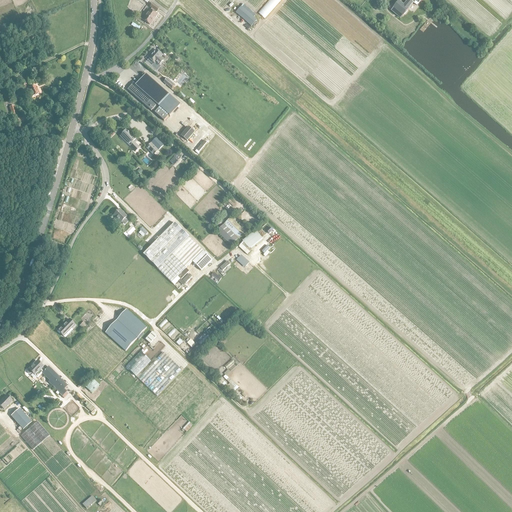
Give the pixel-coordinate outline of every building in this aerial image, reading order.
[(399,1),(393,8),(403,16),(413,3),(414,3),(416,0),(408,0),(404,5),(399,1)] [(150,10),(148,14),(147,13),(143,20),(149,25),(154,19),(157,15),(155,14),(156,12),(157,12),(159,9),(153,4),(150,7),(152,9),(151,11),(150,10)] [(236,13),(251,26),(257,20),(241,7),(236,13)] [(149,59),(146,62),(151,66),(151,67),(156,71),(160,66),(159,65),(160,64),(161,64),(163,62),(163,61),(163,60),(165,58),(162,55),(156,50),(149,59)] [(180,104),(146,74),(135,86),(133,84),(127,90),(151,111),(153,110),(156,112),(155,113),(164,121),(169,116),(170,117),(181,104),(180,104)] [(36,87),(36,86),(32,88),(31,87),(31,88),(18,94),(20,98),(30,94),(32,97),(39,93),(37,90),(38,89),(36,87)] [(32,116),(17,117),(14,106),(9,107),(14,121),(15,120),(18,120),(18,121),(33,120),(32,116)] [(187,141),(195,132),(189,127),(181,136),(187,141)] [(132,133),(130,135),(129,133),(128,132),(126,130),(122,135),(127,140),(126,142),(135,152),(140,148),(133,141),(137,138),(132,133)] [(151,143),(146,148),(153,155),(158,150),(162,147),(162,146),(163,146),(160,143),(159,144),(155,139),(151,143)] [(179,151),(174,157),(178,161),(183,155),(179,151)] [(174,157),(169,162),(173,166),(178,161),(174,157)] [(114,215),(121,223),(127,217),(119,210),(114,215)] [(231,246),(245,232),(231,217),(217,231),(231,246)] [(175,223),(143,255),(158,269),(174,285),(180,279),(178,277),(193,262),(203,251),(189,238),(175,223)] [(132,227),(126,233),(129,236),(135,230),(132,227)] [(239,247),(244,252),(245,251),(249,255),(253,250),(250,248),(262,238),(256,231),(244,242),(239,247)] [(267,245),(262,251),(265,254),(270,248),(267,245)] [(205,253),(194,264),(201,272),(212,261),(205,253)] [(248,262),(241,255),(238,258),(246,265),(248,262)] [(227,261),(220,268),(222,271),(230,264),(227,261)] [(213,273),(211,276),(219,281),(221,278),(213,273)] [(126,351),(147,328),(127,310),(106,333),(126,351)] [(69,319),(66,322),(66,323),(61,327),(57,331),(63,336),(71,328),(72,329),(75,326),(69,319)] [(152,331),(145,338),(150,342),(156,335),(152,331)] [(133,360),(144,369),(158,354),(148,344),(133,360)] [(138,379),(157,396),(182,370),(163,353),(138,379)] [(28,371),(28,372),(28,373),(29,373),(29,374),(30,374),(31,374),(32,373),(33,374),(36,376),(37,377),(42,372),(43,373),(45,370),(44,370),(42,367),(43,367),(37,361),(29,369),(29,370),(28,370),(28,371)] [(43,373),(42,373),(50,380),(48,382),(60,393),(67,386),(48,367),(45,370),(43,373)] [(0,401),(0,405),(4,409),(12,401),(6,395),(6,396),(2,400),(1,400),(0,401)] [(11,416),(23,430),(31,422),(19,409),(11,416)]
